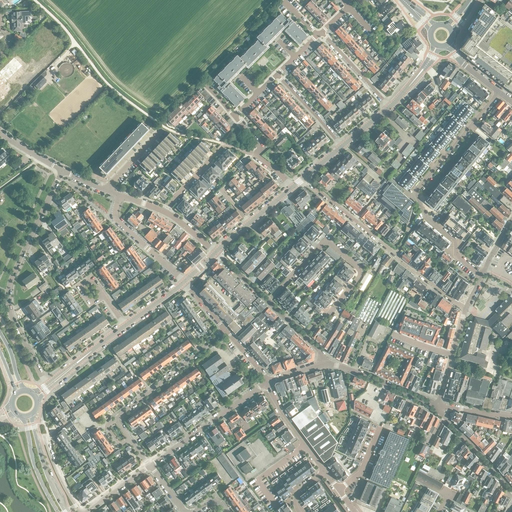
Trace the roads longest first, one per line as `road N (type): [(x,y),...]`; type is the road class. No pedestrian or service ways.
road 1 (residential): [(499,92),(416,191),(425,215),(482,275)]
road 2 (residential): [(49,384),(11,317),(8,296),(62,171)]
road 3 (residential): [(267,299),(323,242),(359,268),(305,336)]
road 4 (residential): [(464,309),(302,177)]
road 5 (residential): [(149,465),(267,381)]
road 6 (residential): [(116,419),(224,329)]
road 7 (residential): [(436,407),(322,363)]
